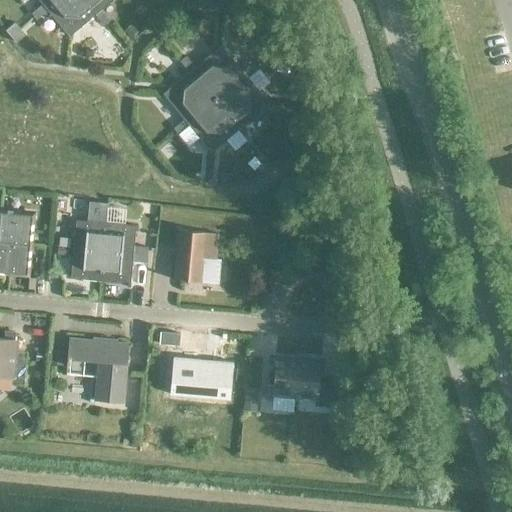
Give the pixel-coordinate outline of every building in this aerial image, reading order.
[(53,0),(37,0),(41,5),(30,14),(33,17),(53,0)] [(71,0),(53,0),(33,17),(35,20),(46,11),(60,28),(69,29),(71,0)] [(86,0),(71,0),(69,29),(78,29),(94,15),(103,26),(106,24),(86,0)] [(112,0),(86,0),(106,24),(109,21),(100,10),(112,0)] [(14,23),(5,31),(10,37),(19,29),(14,23)] [(130,25),(122,32),(128,39),(136,32),(130,25)] [(19,29),(10,37),(15,43),(24,35),(19,29)] [(279,51),(272,57),(279,65),(286,59),(279,51)] [(215,99),(219,54),(210,54),(194,67),(185,57),(182,59),(215,99)] [(219,54),(215,99),(255,66),(253,63),(242,72),(228,55),(219,54)] [(171,86),(170,95),(215,99),(182,59),(179,62),(188,73),(171,86)] [(258,69),(255,66),(215,99),(260,103),(260,95),(247,78),(258,69)] [(215,99),(170,95),(169,104),(183,120),(172,129),(175,132),(215,99)] [(215,99),(175,132),(177,136),(188,127),(202,143),(211,144),(215,99)] [(248,139),(215,99),(211,144),(220,145),(236,131),(245,142),(248,139)] [(260,103),(215,99),(248,139),(252,137),(242,126),(259,112),(260,103)] [(216,175),(216,183),(229,184),(230,176),(216,175)] [(76,221),(74,248),(103,251),(106,222),(107,210),(108,204),(89,202),(87,220),(87,222),(76,221)] [(0,212),(0,242),(29,246),(31,215),(0,212)] [(124,224),(106,222),(103,251),(133,254),(133,247),(135,227),(124,225),(124,224)] [(221,260),(214,259),(216,233),(178,230),(175,280),(219,284),(221,260)] [(58,239),(57,248),(67,249),(68,249),(68,240),(58,239)] [(29,246),(0,242),(0,273),(26,275),(29,246)] [(133,247),(133,254),(147,255),(147,248),(133,247)] [(56,248),(55,257),(66,258),(67,249),(57,248),(56,248)] [(103,251),(74,248),(71,277),(82,278),(81,281),(100,282),(103,251)] [(103,251),(100,282),(118,284),(119,281),(130,283),(132,261),(133,254),(103,251)] [(133,254),(132,261),(146,263),(147,255),(133,254)] [(14,361),(16,341),(14,340),(15,334),(4,333),(3,339),(0,339),(0,376),(11,377),(10,384),(24,385),(26,361),(14,361)] [(179,335),(159,334),(158,345),(177,347),(179,335)] [(122,404),(124,381),(128,343),(69,337),(65,376),(96,379),(94,401),(122,404)] [(50,365),(62,366),(64,353),(51,352),(50,365)] [(35,354),(34,363),(44,363),(44,355),(35,354)] [(294,397),(297,358),(276,356),(273,386),(266,386),(264,399),(272,400),(272,395),(294,397)] [(297,358),(294,397),(316,399),(315,405),(315,406),(329,407),(331,385),(318,383),(320,361),(297,358)] [(226,377),(165,372),(163,400),(223,406),(226,377)] [(244,389),(244,399),(259,400),(259,390),(244,389)] [(333,405),(342,406),(344,390),(334,390),(333,405)]
